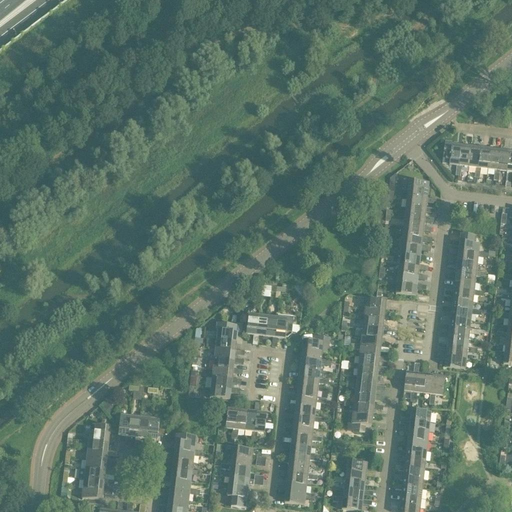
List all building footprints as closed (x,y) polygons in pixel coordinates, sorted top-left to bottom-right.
[(459,168),(461,148),(452,147),(452,145),(445,144),(442,165),(449,165),(449,166),(456,167),(459,168)] [(468,169),(471,149),(461,148),(459,168),(456,167),(456,172),(461,173),(461,168),(468,169)] [(478,170),(480,150),(471,149),(468,169),(475,170),(478,170)] [(488,171),(490,151),(480,150),(478,170),(475,170),(475,175),(480,175),(481,170),(488,171)] [(488,171),(495,172),(497,172),(499,153),(490,151),(488,171)] [(500,173),(507,173),(509,154),(499,153),(497,172),(495,172),(494,177),(499,178),(500,173)] [(408,191),(407,200),(427,202),(428,192),(427,192),(428,184),(403,181),(402,190),(408,191)] [(407,200),(406,209),(425,212),(427,202),(407,200)] [(406,209),(405,219),(424,221),(425,212),(406,209)] [(405,219),(403,229),(423,231),(424,221),(405,219)] [(403,229),(402,238),(422,241),(423,231),(403,229)] [(478,259),(483,259),(483,254),(478,254),(479,246),(473,246),(474,238),(460,236),(459,244),(458,254),(478,256),(478,259)] [(402,238),(401,248),(421,250),(422,241),(402,238)] [(401,248),(400,257),(420,260),(421,250),(401,248)] [(458,254),(457,264),(477,266),(478,259),(478,256),(458,254)] [(400,257),(399,267),(419,269),(420,260),(400,257)] [(457,264),(456,273),(476,275),(475,278),(480,278),(481,273),(476,273),(477,266),(457,264)] [(399,267),(398,276),(418,279),(419,269),(399,267)] [(456,273),(455,283),(475,285),(475,278),(476,275),(456,273)] [(398,276),(397,286),(417,288),(418,279),(398,276)] [(455,283),(454,293),(473,295),(473,297),(478,298),(479,293),(474,292),(475,285),(455,283)] [(417,288),(397,286),(396,296),(415,298),(417,288)] [(304,289),(294,287),(303,299),(304,289)] [(454,293),(453,302),(472,304),(473,297),(473,295),(454,293)] [(365,311),(385,313),(386,303),(366,301),(365,311)] [(453,302),(452,312),(471,314),(471,316),(476,317),(476,312),(472,311),(472,304),(453,302)] [(364,320),(383,323),(385,313),(365,311),(364,320)] [(452,312),(450,321),(470,323),(471,316),(471,314),(452,312)] [(507,328),(511,328),(511,318),(509,318),(509,316),(504,315),(503,320),(508,321),(507,328)] [(246,336),(256,337),(258,317),(248,316),(246,336)] [(256,337),(265,338),(268,319),(258,317),(256,337)] [(277,320),(275,339),(285,341),(285,338),(287,338),(292,335),(294,318),(278,317),(277,320)] [(265,338),(275,339),(277,320),(268,319),(265,338)] [(363,330),(382,332),(383,323),(364,320),(363,330)] [(450,321),(449,331),(469,333),(469,335),(474,336),(474,331),(469,330),(470,323),(450,321)] [(217,332),(216,342),(236,344),(237,334),(235,334),(236,328),(217,325),(216,332),(217,332)] [(361,339),(381,342),(382,332),(363,330),(361,339)] [(449,331),(448,340),(468,342),(469,335),(469,333),(449,331)] [(506,340),(505,347),(511,347),(511,338),(506,338),(507,335),(502,334),(501,339),(506,340)] [(303,342),(302,352),(322,354),(328,355),(330,339),(314,337),(313,343),(303,342)] [(360,349),(380,351),(381,342),(361,339),(361,347),(360,349)] [(448,340),(447,350),(467,352),(466,354),(471,355),(472,350),(467,349),(468,342),(448,340)] [(216,342),(215,352),(235,354),(236,344),(216,342)] [(359,359),(379,361),(380,351),(360,349),(361,347),(356,346),(355,351),(360,352),(359,359)] [(447,350),(446,359),(466,361),(466,354),(467,352),(447,350)] [(215,352),(214,361),(234,363),(235,354),(215,352)] [(302,352),(301,361),(321,364),(320,366),(323,367),(325,367),(326,362),(321,361),(322,354),(302,352)] [(504,354),(500,353),(499,359),(504,359),(503,367),(511,367),(511,357),(504,357),(504,354)] [(358,368),(378,371),(379,361),(359,359),(358,366),(358,368)] [(466,361),(446,359),(445,369),(465,371),(466,361)] [(214,361),(213,371),(233,373),(234,363),(214,361)] [(301,361),(300,371),(323,374),(323,367),(320,366),(321,364),(301,361)] [(357,378),(377,380),(378,371),(358,368),(358,366),(354,365),(353,370),(358,371),(357,378)] [(213,371),(212,380),(232,382),(233,373),(213,371)] [(300,371),(299,380),(318,383),(318,385),(323,386),(324,381),(322,381),(323,374),(300,371)] [(403,393),(411,394),(413,394),(416,375),(406,373),(403,393)] [(416,395),(423,395),(425,376),(416,375),(413,394),(411,394),(410,399),(415,400),(416,395)] [(423,395),(430,396),(433,397),(435,377),(425,376),(423,395)] [(435,377),(433,397),(430,396),(429,401),(434,402),(435,397),(443,398),(445,378),(435,377)] [(196,378),(191,378),(190,387),(198,388),(199,379),(196,378)] [(356,387),(376,390),(377,380),(357,378),(356,385),(356,387)] [(212,380),(211,390),(230,392),(232,382),(212,380)] [(299,380),(298,390),(317,392),(318,385),(318,383),(299,380)] [(355,397),(375,399),(376,390),(356,387),(356,385),(351,384),(351,389),(356,390),(355,397)] [(230,392),(211,390),(210,400),(229,402),(230,392)] [(298,390),(297,399),(316,402),(316,404),(321,405),(322,400),(317,399),(317,392),(298,390)] [(355,397),(354,404),(354,407),(373,409),(375,399),(355,397)] [(297,399),(295,409),(315,411),(316,404),(316,402),(297,399)] [(353,409),(353,416),(372,418),(373,409),(354,407),(354,404),(349,403),(348,409),(353,409)] [(295,409),(294,419),(314,421),(314,424),(319,424),(319,419),(314,418),(315,411),(295,409)] [(225,430),(233,431),(235,432),(237,412),(227,411),(226,422),(222,421),(221,430),(225,430)] [(238,432),(245,433),(247,413),(237,412),(235,432),(233,431),(232,436),(237,437),(238,432)] [(411,412),(410,422),(429,425),(431,415),(411,412)] [(245,433),(252,433),(254,434),(256,414),(247,413),(245,433)] [(256,414),(254,434),(252,433),(251,438),(256,439),(257,434),(264,435),(266,415),(256,414)] [(138,439),(147,441),(149,421),(150,416),(140,415),(140,420),(138,439)] [(372,418),(353,416),(349,416),(347,431),(364,434),(365,428),(371,428),(372,418)] [(118,437),(128,438),(130,419),(116,417),(115,425),(119,426),(118,437)] [(128,438),(138,439),(140,420),(130,419),(128,438)] [(294,419),(293,428),(313,431),(314,424),(314,421),(294,419)] [(149,421),(147,441),(157,442),(159,422),(149,421)] [(410,422),(409,432),(428,434),(429,425),(410,422)] [(90,433),(88,443),(108,445),(109,435),(107,435),(108,428),(93,426),(92,433),(90,433)] [(293,428),(292,438),(312,440),(311,443),(317,443),(317,438),(312,438),(313,431),(293,428)] [(409,432),(408,441),(427,444),(428,434),(409,432)] [(176,437),(174,453),(194,455),(194,458),(199,458),(199,453),(194,453),(196,439),(176,437)] [(292,438),(291,447),(311,450),(311,443),(312,440),(292,438)] [(408,441),(406,451),(426,453),(427,444),(408,441)] [(88,443),(87,453),(107,455),(108,445),(88,443)] [(231,460),(251,462),(252,452),(233,450),(233,448),(227,447),(226,450),(232,452),(231,460)] [(291,447),(290,457),(309,459),(309,462),(314,462),(315,457),(310,457),(311,450),(291,447)] [(406,451),(405,461),(425,463),(426,453),(406,451)] [(87,453),(86,462),(106,464),(107,455),(87,453)] [(174,453),(173,463),(193,465),(194,458),(194,455),(174,453)] [(290,457),(289,466),(308,469),(309,462),(309,459),(290,457)] [(230,469),(250,471),(251,462),(231,460),(231,467),(230,469)] [(405,461),(404,470),(424,473),(425,463),(405,461)] [(86,462),(85,472),(105,474),(106,464),(86,462)] [(173,463),(172,472),(192,474),(191,477),(196,477),(197,472),(192,472),(193,465),(173,463)] [(346,473),(366,475),(367,465),(347,463),(346,473)] [(230,472),(229,479),(249,481),(250,471),(230,469),(231,467),(226,466),(225,471),(230,472)] [(289,466),(288,476),(307,478),(307,481),(312,482),(313,476),(308,476),(308,469),(289,466)] [(404,470),(403,480),(423,482),(424,473),(404,470)] [(79,481),(84,481),(104,483),(105,474),(85,472),(80,471),(79,481)] [(172,472),(171,482),(191,484),(191,477),(192,474),(172,472)] [(345,482),(364,485),(366,475),(346,473),(345,480),(345,482)] [(288,476),(286,486),(306,488),(307,481),(307,478),(288,476)] [(229,479),(228,486),(228,488),(248,491),(248,486),(253,487),(254,482),(249,481),(229,479)] [(344,485),(344,492),(363,494),(364,485),(345,482),(345,480),(340,480),(340,485),(344,485)] [(403,480),(402,489),(422,492),(423,482),(403,480)] [(84,481),(83,491),(103,493),(104,483),(84,481)] [(171,482),(170,491),(190,494),(189,496),(194,497),(195,492),(190,491),(191,484),(171,482)] [(228,486),(223,485),(223,490),(228,491),(227,498),(232,499),(231,509),(245,510),(248,491),(228,488),(228,486)] [(286,486),(285,495),(305,497),(305,500),(310,501),(311,495),(305,495),(306,488),(286,486)] [(402,489),(401,499),(421,501),(423,501),(424,492),(422,492),(402,489)] [(103,493),(83,491),(82,501),(101,503),(103,493)] [(170,491),(169,501),(188,503),(189,496),(190,494),(170,491)] [(344,492),(343,499),(343,502),(362,504),(363,494),(344,492)] [(305,497),(285,495),(284,505),(304,507),(305,500),(305,497)] [(343,499),(338,499),(337,504),(342,504),(341,511),(344,511),(361,511),(362,504),(343,502),(343,499)] [(401,499),(400,508),(419,511),(421,501),(401,499)] [(169,501),(168,511),(179,511),(187,511),(188,503),(169,501)]
